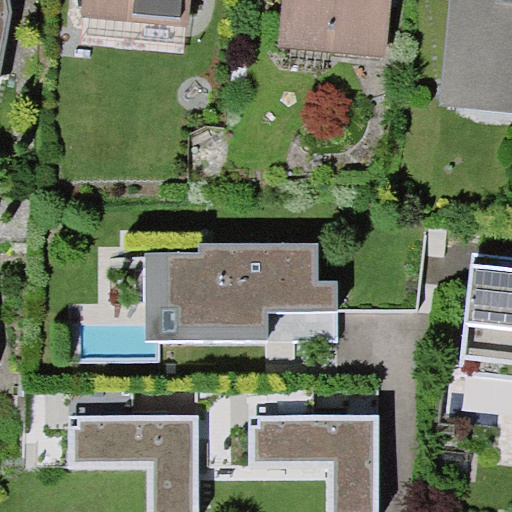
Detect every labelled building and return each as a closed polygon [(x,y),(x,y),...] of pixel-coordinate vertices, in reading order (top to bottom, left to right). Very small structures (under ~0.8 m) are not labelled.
[(0,0),(0,97),(5,96),(22,17),(18,0),(0,0)] [(80,0),(79,15),(184,26),(186,0),(80,0)] [(280,0),(277,45),(381,56),(386,0),(280,0)] [(511,0),(505,0),(505,8),(493,7),(493,0),(455,0),(455,3),(445,111),(511,117),(511,0)] [(313,291),(200,294),(199,275),(84,278),(85,347),(198,344),(198,367),(315,364),(313,291)] [(511,287),(468,283),(459,364),(511,369),(511,287)]
